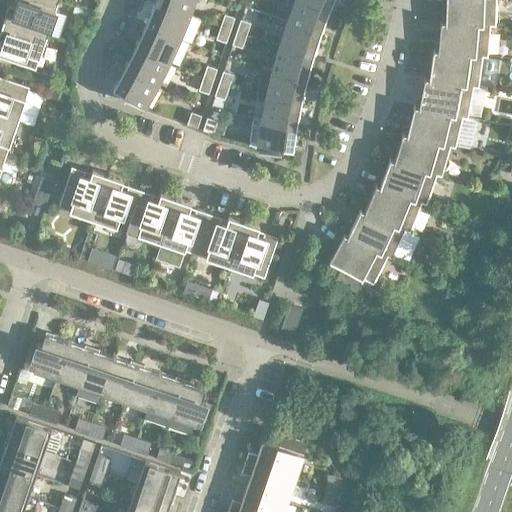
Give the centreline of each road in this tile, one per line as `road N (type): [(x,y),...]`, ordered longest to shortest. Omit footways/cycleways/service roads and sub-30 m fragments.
road 1 (residential): [(117,0),(85,71),(93,118),(134,140),(299,193),(343,186),(393,53),(403,0)]
road 2 (residential): [(255,341),(27,263)]
road 3 (residential): [(202,511),(255,341)]
